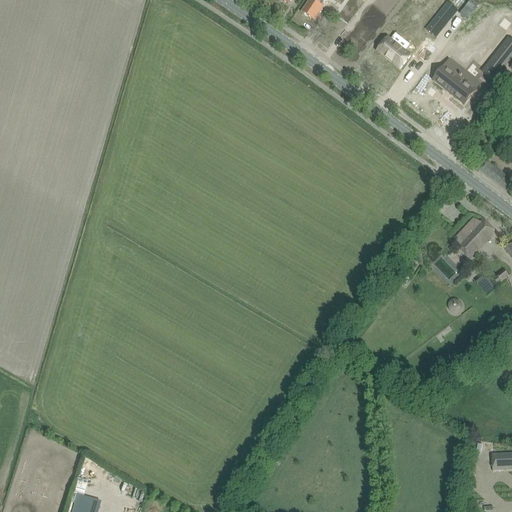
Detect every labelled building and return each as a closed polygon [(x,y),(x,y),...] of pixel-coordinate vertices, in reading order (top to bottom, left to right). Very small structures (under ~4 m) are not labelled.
[(310,0),(302,13),(314,22),(324,8),(320,5),(323,0),(310,0)] [(447,5),(425,32),(435,39),(456,12),(447,5)] [(354,6),(343,20),(365,36),(372,27),(366,22),(370,17),(354,6)] [(472,13),(466,8),(461,14),(467,19),(472,13)] [(511,38),(489,67),(500,77),(511,62),(511,38)] [(388,39),(378,51),(400,69),(411,57),(388,39)] [(426,41),(414,55),(424,63),(435,48),(426,41)] [(433,80),(433,81),(447,92),(450,94),(450,95),(464,106),(471,98),(470,97),(475,92),(474,92),(480,85),(473,80),(474,81),(469,87),(459,80),(465,73),(449,61),(434,80),(433,80)] [(479,170),(511,194),(511,193),(511,184),(504,178),(497,169),(486,161),(479,170)] [(456,246),(469,259),(496,233),(483,219),(476,226),(456,246)] [(398,279),(405,284),(419,263),(411,259),(398,279)] [(496,276),(502,282),(508,276),(502,270),(496,276)] [(475,282),(485,294),(493,288),(484,276),(475,282)] [(450,364),(454,370),(459,367),(454,361),(450,364)] [(491,371),(495,376),(499,373),(501,376),(507,371),(501,363),(495,367),(495,368),(491,371)] [(511,453),(492,454),(493,471),(511,469),(511,453)] [(96,511),(98,509),(78,503),(75,511),(96,511)]
